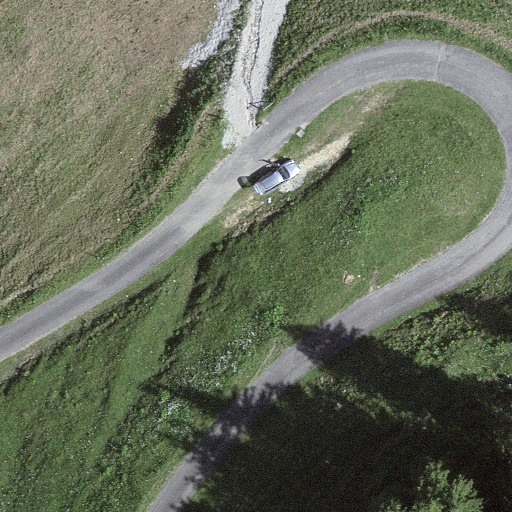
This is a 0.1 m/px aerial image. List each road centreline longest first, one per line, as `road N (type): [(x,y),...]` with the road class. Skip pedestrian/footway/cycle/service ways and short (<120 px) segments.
road 1 (track): [(0,355),(57,325),(191,228),(312,104),(399,53),(477,60),(511,90)]
road 2 (track): [(511,234),(473,266),(312,361),(227,435),(169,511)]
road 3 (track): [(191,228),(284,0)]
